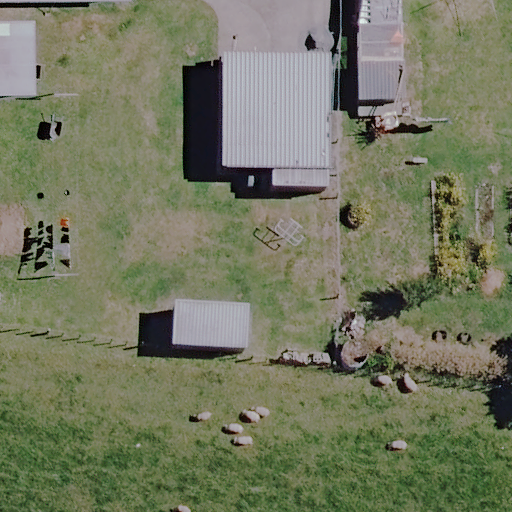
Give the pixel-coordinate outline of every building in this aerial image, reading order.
[(462,0),(371,0),(379,35),(466,17),(462,0)] [(31,27),(0,26),(0,101),(32,101),(31,27)] [(275,179),(275,200),(318,200),(318,179),(335,179),(335,72),(229,72),(230,179),(275,179)] [(352,234),(295,232),(291,310),(348,313),(352,234)] [(256,319),(119,300),(113,345),(250,364),(256,319)]
